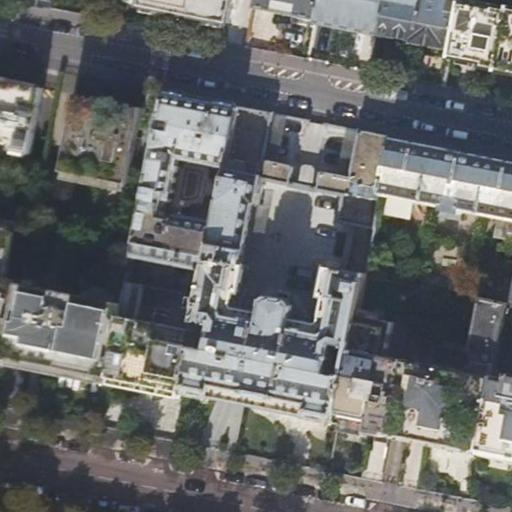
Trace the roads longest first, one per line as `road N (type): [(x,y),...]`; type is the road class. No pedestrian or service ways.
road 1 (residential): [(511,129),(0,28)]
road 2 (secondary): [(267,511),(0,458)]
